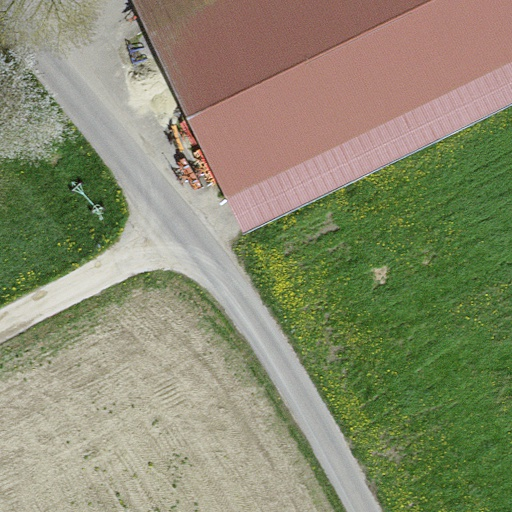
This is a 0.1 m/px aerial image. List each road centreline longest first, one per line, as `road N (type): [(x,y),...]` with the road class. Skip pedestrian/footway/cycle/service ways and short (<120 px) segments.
road 1 (residential): [(0,11),(88,99),(187,233),(249,326),(352,511)]
road 2 (track): [(187,233),(0,329)]
